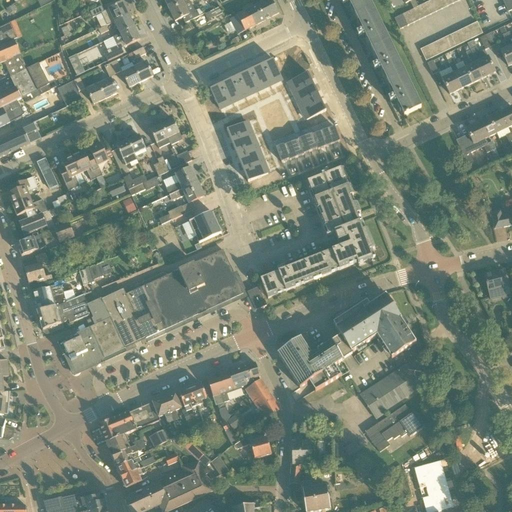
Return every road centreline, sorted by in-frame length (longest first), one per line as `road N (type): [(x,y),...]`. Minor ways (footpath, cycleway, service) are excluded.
road 1 (tertiary): [(68,427),(254,335)]
road 2 (residential): [(68,427),(44,388),(0,238)]
road 3 (residential): [(0,168),(183,84)]
road 4 (tertiary): [(254,335),(432,270)]
road 5 (residential): [(237,221),(289,202),(307,234),(260,260),(251,258),(243,236)]
road 6 (residential): [(282,491),(284,401),(254,335)]
road 7 (residential): [(332,0),(403,144)]
road 8 (residential): [(432,270),(448,332),(505,407)]
road 9 (residential): [(237,221),(183,84)]
road 10 (residential): [(370,158),(305,26)]
road 11 (residential): [(183,84),(305,26)]
road 12 (residential): [(432,270),(412,219),(370,158)]
road 13 (residential): [(403,144),(511,92)]
